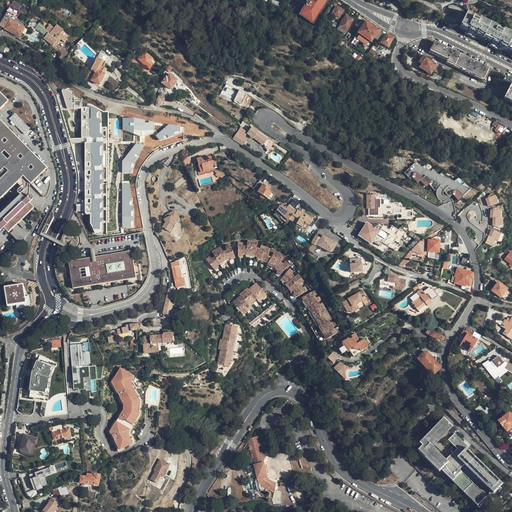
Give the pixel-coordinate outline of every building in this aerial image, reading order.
[(324,1),(322,0),(312,0),(311,3),(308,1),(307,1),(304,6),(307,8),(304,13),(301,11),(299,15),(309,22),(324,1)] [(309,22),(311,24),(326,2),(324,1),(309,22)] [(511,21),(469,1),(467,6),(460,3),(454,1),(447,3),(443,7),(443,14),(446,19),(453,23),(459,24),(456,30),(463,33),(473,37),(486,44),(496,48),(497,47),(501,49),(503,48),(505,49),(504,51),(511,54),(511,21)] [(337,7),(332,14),(338,18),(339,18),(344,11),(337,7)] [(13,16),(6,11),(0,22),(0,26),(19,37),(21,33),(24,27),(25,26),(14,20),(14,19),(12,18),(13,16)] [(342,22),(339,28),(338,29),(341,31),(345,33),(353,20),(346,16),(342,22)] [(374,37),(378,40),(382,34),(362,19),(359,24),(363,27),(358,33),(361,34),(371,42),(374,37)] [(44,30),(38,25),(35,28),(44,35),(45,36),(44,38),(53,45),(57,40),(59,42),(62,37),(71,44),(73,41),(61,31),(63,28),(56,23),(52,30),(49,33),(44,30)] [(359,39),(358,38),(350,34),(350,35),(348,33),(347,35),(349,36),(347,39),(356,45),(359,39)] [(371,42),(361,34),(358,38),(359,39),(368,45),(371,42)] [(388,47),(393,38),(386,34),(381,43),(388,47)] [(482,81),(488,68),(434,42),(429,52),(447,61),(446,63),(482,81)] [(137,61),(142,55),(139,52),(134,59),(137,61)] [(430,75),(436,65),(423,56),(419,63),(422,65),(420,67),(430,75)] [(151,65),(153,63),(146,57),(143,61),(142,60),(140,64),(152,72),(155,68),(151,65)] [(99,85),(107,68),(100,64),(91,81),(99,85)] [(176,81),(172,78),(169,76),(167,78),(166,77),(161,83),(169,89),(176,81)] [(511,85),(503,99),(511,103),(511,85)] [(168,146),(211,133),(186,118),(150,110),(103,101),(72,87),(61,110),(75,160),(104,158),(138,171),(151,156),(168,146)] [(236,95),(238,91),(231,88),(226,96),(231,98),(233,94),(236,95)] [(239,90),(238,91),(236,95),(233,94),(231,98),(234,100),(234,101),(236,102),(241,104),(246,94),(239,90)] [(0,199),(10,189),(17,182),(21,186),(20,187),(18,188),(17,191),(17,192),(18,194),(20,194),(0,214),(0,224),(3,228),(8,233),(18,223),(24,228),(25,229),(26,229),(28,228),(29,227),(29,226),(28,224),(22,219),(34,207),(21,194),(25,190),(25,189),(45,169),(0,123),(0,108),(8,100),(0,92),(0,199)] [(157,97),(156,104),(161,105),(162,106),(163,105),(164,102),(163,101),(164,98),(157,96),(157,97)] [(16,113),(10,118),(24,134),(30,129),(16,113)] [(247,131),(250,125),(244,121),(240,126),(247,131)] [(247,134),(240,128),(237,133),(243,138),(247,134)] [(252,128),(247,134),(263,145),(267,140),(258,133),(258,132),(252,128)] [(237,133),(232,139),(243,147),(247,140),(243,138),(237,133)] [(198,176),(215,171),(211,157),(201,159),(201,158),(197,159),(200,172),(198,173),(198,176)] [(446,179),(412,165),(403,174),(408,179),(410,178),(416,184),(419,181),(424,188),(427,185),(429,186),(433,191),(439,185),(446,193),(449,190),(457,198),(462,195),(464,197),(468,193),(466,190),(468,189),(446,179)] [(123,227),(135,227),(134,217),(131,217),(131,211),(134,211),(134,206),(130,206),(129,201),(131,201),(131,184),(121,184),(123,227)] [(257,192),(267,198),(271,193),(265,189),(266,187),(262,185),(257,192)] [(494,198),(493,195),(487,201),(489,208),(499,205),(497,197),(494,198)] [(367,217),(372,217),(373,210),(375,210),(375,201),(371,201),(371,197),(362,197),(362,208),(364,208),(364,217),(367,217)] [(378,197),(371,197),(371,201),(375,201),(375,210),(373,210),(372,217),(367,217),(367,219),(378,220),(378,216),(385,217),(385,206),(385,202),(378,202),(378,197)] [(288,206),(293,210),(298,202),(293,198),(288,206)] [(277,210),(287,220),(288,219),(292,216),(296,212),(293,210),(288,206),(285,209),(281,205),(277,210)] [(393,210),(393,207),(385,206),(385,217),(390,217),(390,221),(404,222),(405,214),(399,213),(399,210),(393,210)] [(473,208),(477,217),(476,224),(483,224),(483,216),(480,206),(473,208)] [(175,221),(181,219),(176,210),(166,216),(168,219),(165,220),(167,224),(164,229),(170,233),(174,226),(177,224),(175,221)] [(312,220),(297,211),(296,212),(292,216),(299,220),(297,224),(304,228),(306,224),(309,226),(312,220)] [(499,213),(491,212),(491,220),(494,220),(493,227),(501,231),(501,228),(503,228),(503,220),(501,221),(502,213),(499,213)] [(299,220),(292,216),(288,219),(297,224),(299,220)] [(363,224),(357,235),(370,242),(372,238),(379,243),(386,246),(395,228),(388,225),(386,229),(379,225),(378,227),(375,225),(374,227),(370,225),(368,227),(363,224)] [(501,237),(491,232),(488,238),(495,242),(498,243),(501,237)] [(322,235),(320,240),(317,245),(327,251),(329,252),(330,252),(331,252),(332,252),(332,251),(333,250),(337,243),(322,235)] [(370,242),(357,235),(356,236),(377,248),(379,243),(372,238),(370,242)] [(315,247),(319,239),(315,237),(311,244),(315,247)] [(495,242),(488,238),(486,237),(485,240),(485,245),(492,249),(495,242)] [(423,240),(410,250),(423,254),(424,243),(424,242),(423,240)] [(268,255),(269,253),(270,249),(259,245),(259,246),(258,248),(254,247),(254,244),(255,243),(246,241),(246,243),(245,245),(242,245),(241,243),(242,242),(236,242),(237,260),(240,260),(241,258),(254,260),(254,262),(264,266),(263,268),(272,273),(274,274),(274,277),(276,279),(288,263),(284,260),(284,261),(282,263),(279,261),(280,259),(281,257),(272,252),(271,253),(270,256),(268,255)] [(428,241),(428,244),(428,253),(438,253),(439,242),(428,241)] [(222,246),(223,249),(219,251),(218,249),(217,247),(210,251),(210,253),(212,255),(209,257),(207,256),(207,255),(203,259),(214,272),(217,269),(217,267),(228,261),(229,262),(233,260),(226,244),(222,246)] [(130,252),(95,258),(91,259),(68,262),(73,289),(135,279),(130,252)] [(400,267),(402,267),(408,261),(405,258),(398,266),(400,267)] [(187,285),(186,278),(180,279),(179,276),(177,266),(179,266),(178,261),(171,263),(176,288),(187,285)] [(355,262),(354,262),(354,264),(350,264),(351,272),(361,272),(361,261),(358,262),(358,261),(355,261),(355,262)] [(465,287),(464,290),(471,293),(473,280),(472,273),(457,268),(455,277),(456,277),(454,283),(465,287)] [(295,275),(294,276),(293,277),(290,275),(291,273),(287,270),(276,283),(279,285),(281,284),(290,294),(288,295),(291,299),(306,290),(304,286),(302,286),(301,287),(298,284),(299,283),(301,282),(295,275)] [(398,276),(388,275),(380,283),(380,287),(387,288),(387,285),(388,281),(394,281),(394,285),(393,288),(401,289),(405,285),(406,279),(398,278),(398,276)] [(275,305),(258,282),(250,288),(249,286),(241,292),(242,293),(233,300),(251,323),(261,316),(262,316),(266,313),(266,312),(275,305)] [(500,298),(507,289),(497,282),(491,291),(500,298)] [(8,304),(17,303),(22,302),(25,301),(25,296),(22,285),(5,288),(7,299),(8,304)] [(431,302),(439,296),(433,289),(431,290),(430,288),(424,292),(421,289),(417,293),(421,299),(414,305),(417,311),(426,304),(427,306),(432,303),(431,302)] [(172,297),(173,290),(169,289),(163,313),(170,315),(174,298),(172,297)] [(329,319),(319,303),(318,304),(317,302),(319,300),(319,299),(319,298),(318,297),(316,297),(314,298),(313,295),(314,294),(312,291),(293,302),(310,330),(318,343),(336,332),(334,327),(332,328),(330,326),(332,325),(333,323),(332,322),(331,321),(330,322),(329,322),(327,320),(329,319)] [(365,296),(362,291),(347,300),(349,305),(344,308),(346,313),(348,312),(350,314),(353,311),(351,307),(355,305),(362,301),(360,298),(365,296)] [(22,302),(17,303),(18,309),(27,307),(26,303),(32,302),(30,295),(25,296),(25,301),(22,302)] [(511,317),(510,320),(506,318),(501,326),(506,330),(503,335),(511,340),(511,338),(511,317)] [(165,327),(165,319),(152,320),(153,328),(165,327)] [(130,331),(136,330),(135,324),(126,325),(126,326),(115,329),(117,337),(131,333),(130,331)] [(230,370),(237,329),(225,326),(223,335),(222,342),(220,342),(218,352),(220,353),(218,368),(230,370)] [(444,340),(446,338),(433,330),(429,335),(431,336),(439,341),(440,339),(441,340),(443,340),(444,340)] [(168,353),(167,344),(163,344),(163,340),(167,339),(167,344),(173,343),(173,333),(163,334),(163,336),(156,337),(156,338),(152,338),(152,337),(150,337),(144,337),(144,345),(143,345),(144,355),(168,353)] [(348,350),(349,350),(351,349),(355,355),(368,347),(368,346),(363,339),(361,340),(359,339),(355,334),(351,337),(352,338),(350,340),(349,339),(343,343),(348,350)] [(474,346),(478,340),(468,334),(460,346),(469,352),(473,345),(474,346)] [(439,341),(431,336),(429,340),(437,345),(439,341)] [(89,343),(70,345),(73,391),(96,389),(96,379),(103,378),(102,365),(91,366),(89,343)] [(351,349),(349,350),(354,358),(369,348),(368,347),(355,355),(351,349)] [(332,352),(328,358),(334,363),(339,358),(332,352)] [(440,369),(440,365),(430,356),(427,356),(424,353),(417,359),(433,376),(440,369)] [(50,369),(53,362),(39,356),(32,374),(29,398),(44,400),(45,392),(43,392),(44,389),(45,389),(47,378),(49,372),(47,372),(49,369),(50,369)] [(488,361),(482,365),(495,380),(498,377),(499,379),(508,371),(511,373),(511,364),(498,356),(492,360),(496,365),(493,367),(489,363),(488,361)] [(286,362),(283,358),(275,363),(277,367),(286,362)] [(348,374),(345,372),(348,368),(340,361),(333,369),(344,378),(348,374)] [(58,364),(53,362),(50,369),(49,369),(47,372),(49,372),(47,378),(45,389),(44,389),(43,392),(45,392),(44,400),(49,401),(51,379),(58,364)] [(133,377),(120,369),(114,377),(111,382),(117,393),(123,404),(123,411),(109,431),(115,450),(130,445),(127,435),(138,415),(139,403),(129,384),(133,377)] [(111,382),(114,377),(112,376),(109,382),(116,394),(117,393),(111,382)] [(511,428),(511,414),(510,415),(509,414),(499,422),(507,433),(511,428)] [(493,473),(468,449),(469,448),(465,444),(455,434),(449,440),(451,443),(457,449),(457,450),(447,460),(437,451),(432,447),(438,441),(447,432),(452,427),(443,418),(435,426),(423,438),(419,442),(422,445),(418,449),(440,471),(442,469),(478,504),(484,498),(487,495),(461,469),(466,464),(494,492),(503,483),(493,473)] [(54,440),(61,438),(70,436),(69,429),(61,431),(61,430),(59,430),(59,426),(52,427),(51,427),(50,427),(49,428),(51,433),(52,433),(54,440)] [(37,445),(39,438),(24,434),(20,450),(21,450),(20,452),(33,456),(36,445),(37,445)] [(243,445),(247,463),(258,465),(261,458),(256,438),(246,441),(243,445)] [(157,482),(161,476),(162,473),(164,475),(170,464),(161,458),(155,469),(156,470),(151,479),(157,482)] [(258,465),(247,463),(242,464),(249,494),(259,496),(260,493),(271,494),(273,485),(266,483),(262,479),(258,465)] [(51,467),(29,476),(31,480),(33,479),(34,482),(38,480),(41,488),(47,485),(44,478),(46,477),(45,474),(53,471),(51,467)] [(98,485),(100,475),(94,474),(94,475),(89,474),(87,475),(87,477),(80,476),(79,483),(98,485)] [(31,480),(30,480),(34,490),(41,488),(38,480),(34,482),(33,479),(31,480)] [(61,487),(58,488),(58,489),(60,497),(68,494),(66,487),(64,488),(64,487),(61,488),(61,487)] [(52,497),(49,500),(51,501),(49,504),(48,503),(42,509),(45,511),(50,511),(51,511),(56,507),(59,503),(52,497)]
